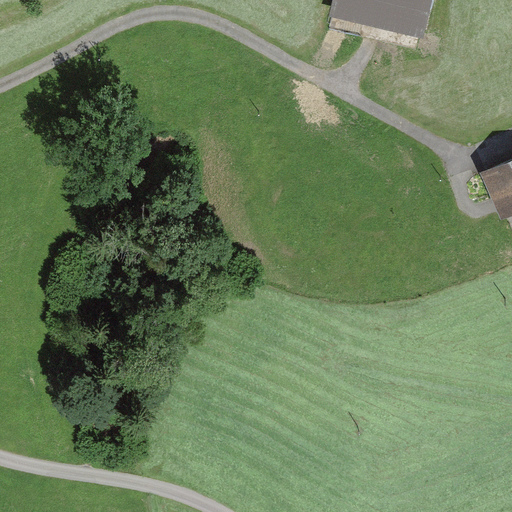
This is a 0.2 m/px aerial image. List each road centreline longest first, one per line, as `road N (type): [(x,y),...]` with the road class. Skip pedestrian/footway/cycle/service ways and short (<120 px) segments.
road 1 (unclassified): [(0,85),(135,18),(181,14),(226,28),(447,149)]
road 2 (residential): [(217,511),(134,482),(0,458)]
